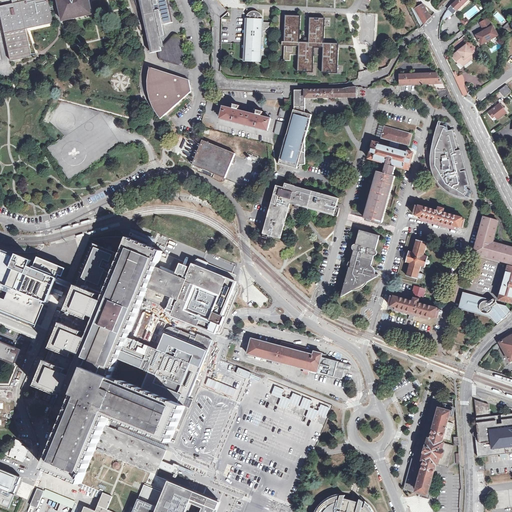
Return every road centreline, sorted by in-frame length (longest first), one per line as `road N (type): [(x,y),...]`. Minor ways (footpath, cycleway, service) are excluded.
road 1 (unclassified): [(25,227),(89,211),(160,175),(205,178),(236,202),(254,275),(300,317),(357,352),(373,390),(371,412)]
road 2 (residential): [(206,0),(217,18),(217,82),(356,81),(387,68),(419,30)]
road 3 (unclassified): [(468,511),(464,386),(482,348),(511,320)]
road 4 (residential): [(511,202),(433,25)]
